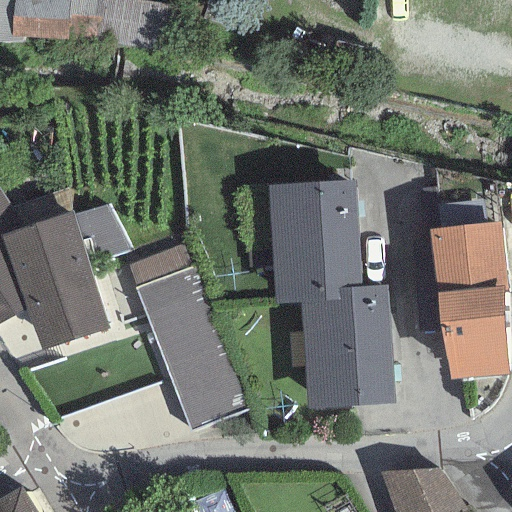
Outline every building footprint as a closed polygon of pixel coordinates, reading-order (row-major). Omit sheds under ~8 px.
[(0,0),(0,43),(84,44),(85,13),(127,14),(127,47),(159,47),(159,0),(0,0)] [(355,181),(267,185),(273,304),(300,303),(338,301),(338,289),(360,288),(355,181)] [(0,322),(26,308),(1,235),(25,228),(0,191),(0,322)] [(40,352),(109,329),(71,212),(25,228),(1,235),(26,308),(40,352)] [(499,224),(428,230),(437,294),(449,381),(508,374),(504,293),(507,292),(499,224)] [(128,266),(136,288),(191,266),(183,245),(128,266)] [(136,288),(134,288),(189,433),(249,410),(194,265),(191,266),(136,288)] [(300,303),(306,410),(394,405),(387,286),(360,288),(338,289),(338,301),(300,303)] [(439,468),(378,472),(394,511),(463,511),(467,511),(439,468)] [(37,511),(22,486),(0,499),(0,511),(37,511)]
